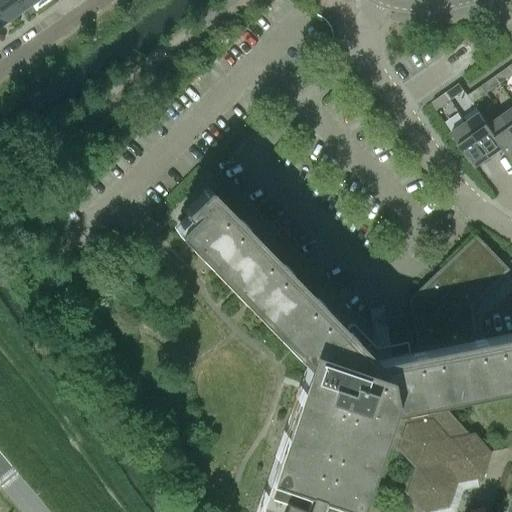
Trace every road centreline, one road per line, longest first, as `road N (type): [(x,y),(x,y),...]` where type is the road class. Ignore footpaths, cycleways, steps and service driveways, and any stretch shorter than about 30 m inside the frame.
road 1 (residential): [(488,216),(448,176),(358,47)]
road 2 (residential): [(258,61),(299,103),(358,47)]
road 3 (residential): [(102,0),(0,70)]
